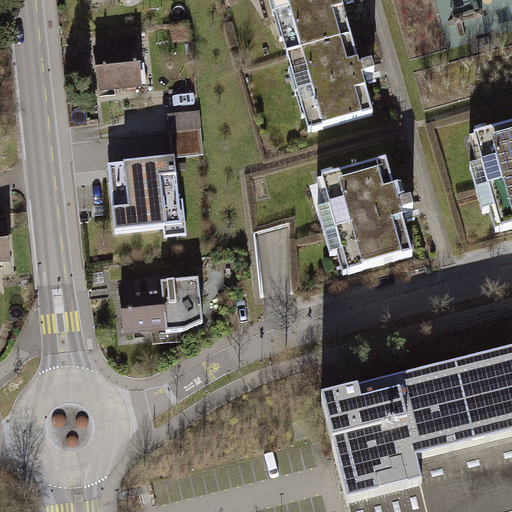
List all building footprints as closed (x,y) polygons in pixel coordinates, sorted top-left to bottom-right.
[(337,0),(272,0),(315,144),(374,126),(337,0)] [(135,87),(128,40),(83,46),(90,93),(135,87)] [(511,130),(470,142),(501,252),(511,249),(511,130)] [(175,157),(109,165),(117,230),(182,223),(175,157)] [(383,163),(314,183),(345,292),(414,273),(383,163)] [(0,276),(13,275),(4,212),(0,212),(0,276)] [(194,279),(111,285),(115,337),(198,332),(194,279)] [(351,511),(504,511),(511,510),(511,352),(324,400),(351,511)]
